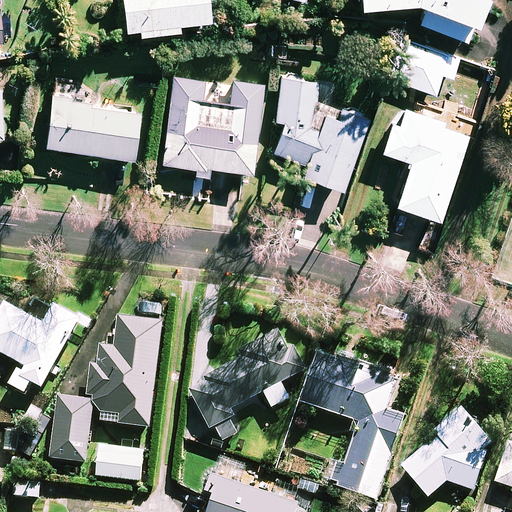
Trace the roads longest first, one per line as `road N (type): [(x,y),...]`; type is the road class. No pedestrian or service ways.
road 1 (residential): [(427,307),(300,263),(0,226)]
road 2 (residential): [(427,307),(511,61)]
